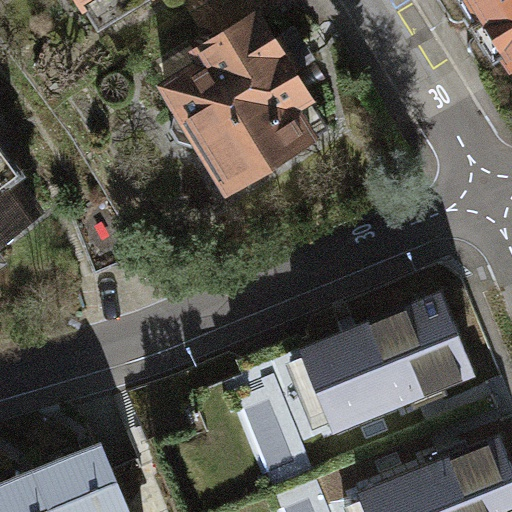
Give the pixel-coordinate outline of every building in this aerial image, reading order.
[(81,0),(83,2),(85,1),(107,35),(162,0),(81,0)] [(210,0),(203,6),(221,31),(257,8),(269,0),(210,0)] [(511,0),(474,0),(488,21),(478,27),(501,63),(510,58),(511,60),(511,0)] [(221,31),(194,48),(201,60),(163,83),(179,107),(171,112),(169,127),(178,141),(200,144),(236,202),(325,147),(307,119),(321,111),(297,72),(303,69),(278,30),(273,33),(257,8),(221,31)] [(0,268),(6,264),(0,256),(0,250),(42,221),(18,188),(28,182),(0,142),(0,268)] [(101,192),(70,216),(93,274),(139,256),(101,192)] [(442,286),(298,341),(332,429),(476,374),(442,286)] [(511,511),(511,457),(502,431),(358,485),(368,511),(511,511)] [(127,511),(98,442),(36,467),(53,511),(127,511)] [(53,511),(36,467),(0,481),(0,511),(53,511)]
